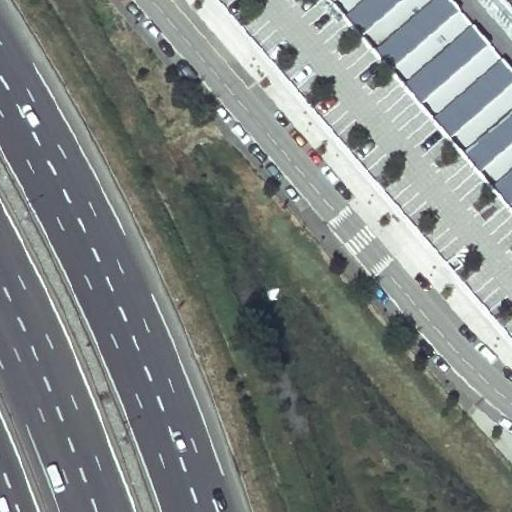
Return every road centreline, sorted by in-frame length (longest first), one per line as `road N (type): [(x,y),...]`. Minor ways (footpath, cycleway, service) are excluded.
road 1 (residential): [(511,404),(460,357),(151,0)]
road 2 (motorway): [(195,511),(119,306),(0,76)]
road 3 (motorway): [(0,286),(94,511)]
